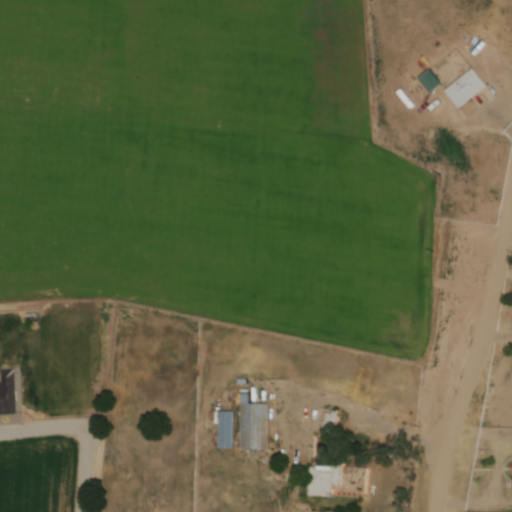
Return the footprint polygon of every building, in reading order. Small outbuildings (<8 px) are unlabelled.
[(431,93),(443,83),(431,69),(419,79),(431,93)] [(474,69),(488,86),(460,109),(446,91),(474,69)] [(0,382),(2,382),(2,384),(3,384),(3,372),(17,372),(18,414),(0,414),(0,382)] [(269,403),(251,403),(251,394),(241,394),(241,450),(269,450),(269,403)] [(337,436),(339,411),(326,410),(323,434),(337,436)] [(235,411),(219,411),(219,449),(235,449),(235,411)] [(317,466),(335,468),(335,466),(337,466),(337,463),(346,464),(345,467),(370,469),(368,495),(335,492),(335,499),(309,496),(312,468),(317,469),(317,466)]
